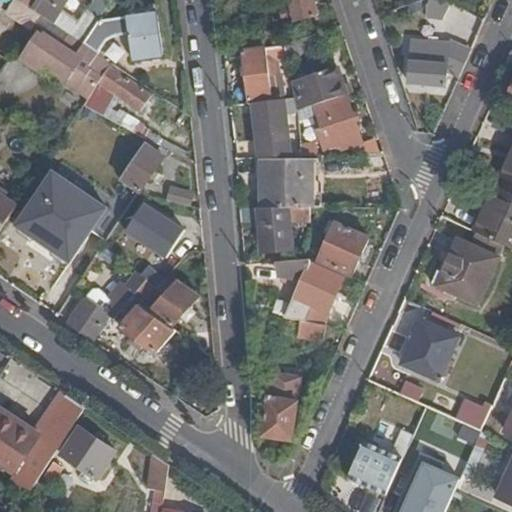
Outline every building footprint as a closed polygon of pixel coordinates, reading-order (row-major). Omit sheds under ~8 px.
[(15,0),(32,11),(37,3),(31,0),(15,0)] [(98,22),(100,19),(86,11),(77,23),(61,12),(69,0),(43,0),(44,0),(43,0),(38,0),(37,3),(32,11),(41,17),(70,37),(83,45),(98,22)] [(319,14),(314,0),(288,0),(289,2),(276,6),(283,26),(319,14)] [(472,41),(484,18),(448,0),(433,0),(425,17),(472,41)] [(83,45),(98,55),(107,40),(116,36),(130,34),(134,61),(161,57),(155,16),(98,22),(83,45)] [(20,62),(43,79),(51,69),(70,83),(67,88),(87,102),(93,93),(99,85),(110,69),(112,65),(98,55),(83,45),(70,37),(65,44),(47,32),(44,37),(40,33),(20,62)] [(319,33),(283,46),(286,61),(317,50),(319,33)] [(326,47),(321,33),(319,33),(317,50),(326,47)] [(449,72),(459,76),(470,52),(461,48),(458,56),(430,54),(430,42),(413,41),(410,85),(448,87),(449,72)] [(249,102),(269,100),(265,51),(244,54),(249,102)] [(316,105),(348,95),(337,65),(315,72),(311,108),(316,105)] [(110,69),(99,85),(139,113),(150,96),(110,69)] [(311,108),(315,72),(294,81),(304,110),(311,108)] [(84,107),(109,119),(116,109),(93,93),(87,102),(84,107)] [(362,143),(348,95),(316,105),(322,129),(319,130),(325,149),(341,145),(343,150),(362,143)] [(285,101),(254,104),(260,159),(306,158),(303,146),(290,149),(285,101)] [(313,156),(318,156),(313,143),(307,145),(306,156),(313,156)] [(121,183),(139,196),(165,157),(147,145),(121,183)] [(511,155),(501,179),(511,183),(511,155)] [(313,156),(306,156),(306,158),(300,209),(314,207),(313,156)] [(262,209),(300,209),(306,158),(260,159),(262,209)] [(381,158),(361,159),(362,174),(382,173),(381,158)] [(71,230),(88,206),(92,208),(99,197),(59,170),(35,205),(71,230)] [(0,232),(35,179),(27,175),(9,201),(0,195),(0,232)] [(139,196),(121,183),(109,202),(127,215),(139,196)] [(489,187),(475,218),(481,220),(494,189),(489,187)] [(192,194),(169,189),(167,201),(189,206),(192,194)] [(505,246),(511,248),(511,196),(494,189),(481,220),(475,218),(469,230),(477,234),(505,246)] [(146,208),(128,234),(166,258),(183,233),(146,208)] [(299,224),(300,209),(262,209),(258,209),(261,255),(292,252),(289,225),(299,224)] [(370,236),(336,222),(319,261),(353,276),(370,236)] [(505,246),(477,234),(472,245),(459,240),(437,287),(479,305),(505,246)] [(346,276),(295,253),(295,263),(294,272),(293,280),(288,318),(301,320),(307,321),(325,325),(330,313),(346,276)] [(295,263),(279,264),(279,277),(293,280),(294,272),(295,263)] [(149,268),(141,278),(146,281),(156,290),(164,281),(149,268)] [(114,322),(138,291),(146,281),(141,278),(136,274),(103,313),(85,301),(68,325),(94,343),(110,320),(114,322)] [(146,281),(138,291),(155,305),(164,296),(156,290),(146,281)] [(155,305),(148,312),(171,328),(199,298),(177,283),(164,296),(155,305)] [(171,328),(148,312),(141,307),(120,329),(156,354),(176,332),(171,328)] [(440,380),(464,326),(428,310),(403,364),(440,380)] [(307,321),(301,320),(298,336),(323,340),(326,325),(325,325),(307,321)] [(280,395),(276,439),(283,440),(283,435),(292,437),(298,404),(302,379),(282,377),(280,395)] [(511,391),(511,379),(506,377),(493,406),(501,410),(510,390),(511,391)] [(23,436),(17,445),(28,452),(65,396),(55,389),(23,436)] [(276,439),(280,395),(269,394),(265,439),(276,441),(276,439)] [(28,452),(17,445),(0,433),(0,461),(15,472),(6,484),(31,491),(86,411),(65,396),(28,452)] [(467,403),(459,422),(481,432),(490,414),(467,403)] [(424,417),(411,447),(424,453),(433,433),(453,442),(456,435),(467,441),(476,445),(481,432),(459,422),(442,414),(426,407),(422,416),(424,417)] [(2,421),(0,423),(0,433),(17,445),(23,436),(2,421)] [(98,481),(116,454),(80,429),(62,457),(98,481)] [(406,453),(414,434),(401,429),(394,447),(406,453)] [(470,457),(462,475),(471,479),(490,436),(481,432),(476,445),(470,457)] [(349,478),(387,494),(404,458),(365,441),(349,478)] [(462,453),(470,457),(476,445),(467,441),(462,453)] [(445,462),(424,453),(396,511),(445,511),(455,492),(435,483),(445,462)] [(152,511),(162,511),(170,468),(152,456),(147,489),(155,490),(152,511)] [(511,503),(511,465),(498,498),(511,503)] [(462,475),(455,492),(467,497),(474,480),(471,479),(462,475)]
